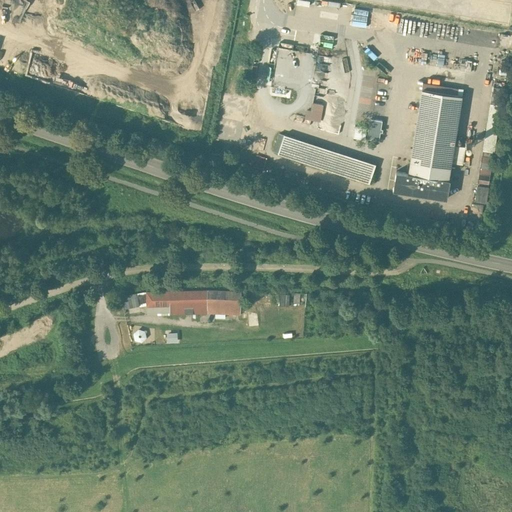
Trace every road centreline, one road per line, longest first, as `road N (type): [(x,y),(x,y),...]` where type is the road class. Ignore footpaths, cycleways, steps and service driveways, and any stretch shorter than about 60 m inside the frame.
road 1 (secondary): [(511,268),(343,227),(0,116)]
road 2 (unclassified): [(0,309),(131,268),(399,269)]
